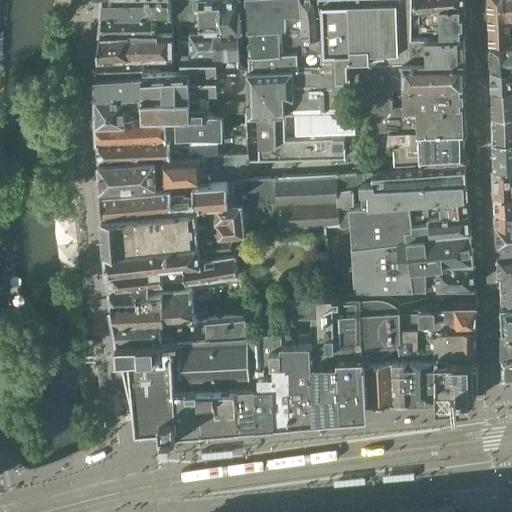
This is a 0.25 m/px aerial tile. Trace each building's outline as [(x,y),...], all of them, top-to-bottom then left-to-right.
[(98,55),(146,54),(160,53),(175,53),(217,50),(215,29),(207,29),(202,30),(200,0),(194,0),(195,18),(190,18),(190,23),(191,40),(178,40),(178,45),(174,45),(173,28),(172,28),(100,32),(100,31),(70,29),(69,57),(98,55)] [(70,0),(70,17),(102,16),(172,13),(172,23),(190,23),(190,18),(195,18),(194,0),(70,0)] [(207,29),(215,29),(223,29),(220,0),(200,0),(202,30),(207,29)] [(220,0),(223,29),(239,29),(243,29),(240,0),(220,0)] [(245,0),(247,22),(247,28),(301,26),(300,0),(245,0)] [(355,127),(354,86),(350,86),(350,58),(425,57),(425,35),(414,36),(413,5),(412,0),(318,0),(319,62),(303,63),(302,49),(249,51),(250,66),(248,66),(249,112),(257,111),(284,111),(296,110),(297,129),(355,127)] [(300,0),(301,26),(302,49),(303,63),(319,62),(318,0),(300,0)] [(490,47),(490,50),(511,47),(511,42),(510,43),(510,40),(507,17),(504,0),(488,0),(490,46),(489,46),(489,47),(490,47)] [(414,36),(425,35),(464,34),(464,20),(466,18),(466,10),(464,8),(464,6),(438,6),(415,7),(415,5),(413,5),(414,36)] [(70,17),(70,29),(100,31),(100,32),(172,28),(172,23),(172,13),(102,16),(70,17)] [(247,28),(249,51),(302,49),(301,26),(247,28)] [(217,50),(218,66),(240,66),(239,29),(223,29),(215,29),(217,50)] [(425,57),(465,56),(465,48),(464,48),(464,35),(464,34),(425,35),(425,57)] [(511,47),(490,50),(492,67),(511,64),(511,47)] [(98,71),(98,89),(191,90),(207,90),(218,90),(218,66),(217,50),(175,53),(175,68),(98,71)] [(69,57),(69,69),(98,68),(98,70),(98,71),(175,68),(175,53),(160,53),(160,60),(146,61),(146,54),(98,55),(69,57)] [(389,85),(404,84),(464,82),(465,56),(425,57),(350,58),(350,86),(354,86),(370,86),(389,85)] [(492,87),(511,85),(511,64),(492,67),(492,87)] [(69,69),(68,118),(98,117),(98,116),(98,89),(98,71),(98,70),(98,68),(69,69)] [(404,104),(397,106),(465,102),(464,82),(404,84),(404,104)] [(370,86),(371,108),(390,108),(389,85),(370,86)] [(493,113),(494,140),(511,135),(511,85),(492,87),(493,113)] [(98,89),(98,116),(126,116),(126,119),(149,118),(149,114),(208,112),(208,100),(192,101),(191,90),(98,89)] [(368,132),(389,131),(466,128),(465,102),(397,106),(393,107),(390,108),(371,108),(368,108),(368,132)] [(257,111),(259,159),(346,156),(345,136),(285,138),(284,111),(257,111)] [(68,128),(68,138),(99,138),(99,139),(171,136),(190,136),(207,135),(217,134),(224,134),(223,112),(208,112),(149,114),(149,118),(126,119),(126,116),(98,116),(98,117),(68,118),(68,128)] [(388,146),(395,146),(464,143),(464,141),(466,141),(466,128),(389,131),(388,146)] [(68,140),(70,159),(100,157),(207,154),(217,154),(217,134),(207,135),(190,136),(190,145),(171,145),(171,136),(99,139),(99,138),(68,138),(68,140)] [(494,167),(495,167),(511,164),(511,135),(494,140),(494,167)] [(464,143),(395,146),(394,163),(441,160),(464,159),(464,143)] [(207,154),(100,157),(70,159),(73,189),(102,187),(101,185),(102,185),(207,176),(211,176),(221,175),(236,174),(250,174),(249,152),(248,152),(247,153),(221,154),(220,154),(217,154),(207,154)] [(394,168),(374,169),(376,187),(466,179),(465,162),(463,162),(463,163),(423,166),(394,168)] [(495,193),(495,194),(511,191),(511,164),(495,167),(495,176),(492,178),(493,187),(495,188),(495,194),(495,193)] [(376,187),(374,169),(373,169),(338,173),(308,174),(290,175),(276,176),(277,199),(279,228),(323,224),(323,227),(324,226),(324,227),(349,225),(348,204),(353,204),(426,198),(467,194),(466,183),(466,179),(376,187)] [(276,176),(235,179),(237,202),(241,202),(277,199),(276,176)] [(73,189),(76,212),(104,209),(104,211),(203,205),(211,204),(237,202),(235,179),(172,183),(103,188),(102,188),(102,187),(73,189)] [(496,207),(511,205),(511,191),(495,194),(496,207)] [(468,211),(467,194),(426,198),(427,212),(443,202),(452,204),(453,213),(468,211)] [(348,204),(349,225),(351,225),(354,258),(355,288),(389,287),(414,286),(427,286),(428,286),(427,262),(473,261),(470,229),(429,232),(427,212),(426,198),(353,204),(348,204)] [(76,212),(79,243),(106,240),(107,243),(198,234),(198,238),(235,235),(244,234),(241,202),(237,202),(211,204),(212,213),(203,213),(203,205),(104,211),(104,209),(76,212)] [(469,216),(468,211),(453,213),(452,204),(443,202),(427,212),(429,232),(470,229),(470,224),(469,224),(468,216),(469,216)] [(511,205),(496,207),(497,221),(511,219),(511,205)] [(511,219),(497,221),(497,222),(496,222),(498,243),(511,240),(511,219)] [(79,243),(84,289),(111,286),(111,285),(150,281),(185,278),(207,275),(211,274),(211,275),(220,274),(221,280),(240,277),(236,242),(235,235),(198,238),(198,234),(107,243),(106,240),(79,243)] [(500,284),(501,300),(511,298),(511,249),(499,252),(499,265),(500,284)] [(427,262),(428,286),(437,285),(437,286),(474,285),(473,261),(427,262)] [(84,289),(86,305),(113,302),(113,301),(112,302),(112,300),(140,297),(140,289),(165,286),(186,285),(185,278),(150,281),(111,285),(111,286),(84,289)] [(86,305),(92,339),(119,335),(212,331),(211,315),(204,316),(204,314),(196,314),(194,297),(207,295),(217,294),(216,281),(207,283),(193,284),(186,285),(165,286),(140,289),(140,297),(112,300),(112,302),(113,301),(113,302),(86,305)] [(320,291),(320,293),(322,322),(322,329),(329,328),(331,346),(336,353),(341,353),(344,409),(369,407),(369,406),(368,354),(371,354),(371,349),(382,349),(384,349),(387,348),(389,347),(392,346),(394,344),(396,342),(398,340),(399,338),(400,338),(399,323),(399,303),(396,303),(396,302),(393,301),(391,299),(388,298),(386,297),(383,296),(380,295),(377,295),(340,297),(340,293),(333,293),(333,290),(320,291)] [(271,342),(272,355),(290,355),(294,414),(316,411),(314,355),(319,354),(318,322),(322,322),(320,293),(314,294),(314,295),(282,295),(283,314),(312,314),(312,330),(299,330),(299,336),(282,336),(282,342),(271,342)] [(503,323),(503,326),(511,325),(511,298),(501,300),(503,323)] [(425,303),(399,303),(399,323),(476,321),(476,302),(431,303),(425,303)] [(106,425),(138,419),(138,421),(139,421),(140,428),(164,426),(179,425),(179,424),(180,424),(177,380),(200,378),(238,376),(256,374),(256,378),(262,378),(262,356),(261,329),(248,330),(247,313),(211,315),(212,331),(119,335),(92,339),(96,363),(99,385),(106,425)] [(475,348),(476,321),(399,323),(400,338),(400,349),(475,348)] [(322,329),(322,322),(318,322),(319,354),(314,355),(316,411),(344,409),(341,353),(336,353),(331,346),(329,328),(322,329)] [(437,353),(437,395),(437,399),(437,401),(476,397),(475,352),(437,353)] [(392,353),(392,354),(393,396),(410,396),(410,395),(437,395),(437,353),(409,353),(392,353)] [(368,354),(369,406),(393,405),(393,396),(392,354),(371,354),(368,354)] [(294,416),(294,414),(290,355),(272,355),(262,356),(262,378),(275,377),(277,415),(278,418),(294,416)] [(260,417),(256,378),(256,374),(238,376),(242,418),(260,417)] [(242,418),(238,376),(200,378),(204,422),(241,419),(241,418),(242,418)] [(275,377),(262,378),(256,378),(260,417),(277,415),(275,377)] [(204,422),(200,378),(177,380),(180,424),(204,422)] [(0,430),(11,428),(10,425),(5,408),(0,385),(0,430)] [(0,445),(15,442),(11,428),(0,430),(0,453),(1,453),(0,448),(0,445)] [(0,453),(0,473),(21,468),(15,442),(0,445),(0,448),(1,453),(0,453)]
